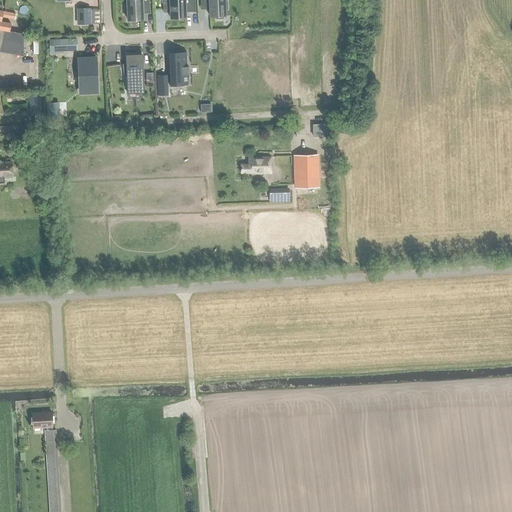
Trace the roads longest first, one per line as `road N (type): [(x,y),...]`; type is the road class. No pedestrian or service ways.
road 1 (unclassified): [(463,272),(0,298)]
road 2 (residential): [(320,115),(0,131)]
road 3 (residential): [(106,0),(109,32),(122,40),(222,35)]
